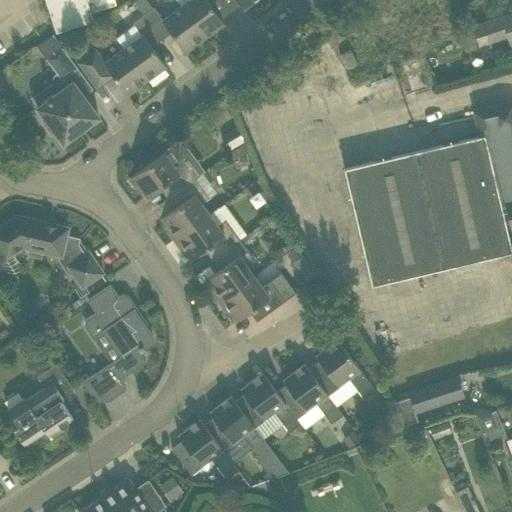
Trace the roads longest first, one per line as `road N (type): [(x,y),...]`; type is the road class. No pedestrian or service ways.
road 1 (unclassified): [(319,0),(66,186)]
road 2 (residential): [(5,511),(157,417),(189,370)]
road 3 (residential): [(189,370),(178,300),(106,202),(66,186)]
road 4 (residential): [(189,370),(321,314)]
